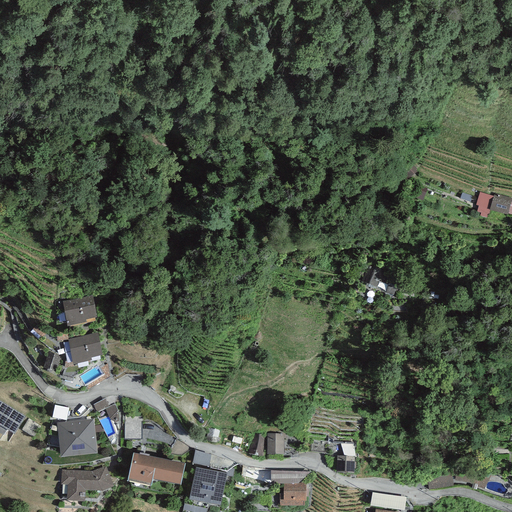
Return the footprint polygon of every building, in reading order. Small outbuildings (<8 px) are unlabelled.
[(412,164),(402,173),(409,180),(418,171),(412,164)] [(428,190),(418,186),(413,197),(423,201),(428,190)] [(472,197),(462,193),(460,199),(470,203),(472,197)] [(489,212),(494,197),(480,193),(476,206),(479,207),(477,213),(481,214),(480,217),(487,219),(489,212)] [(511,199),(495,194),(494,197),(489,212),(506,217),(507,215),(511,216),(511,199)] [(383,272),(368,266),(361,282),(376,288),(383,272)] [(92,298),(63,303),(67,330),(86,327),(86,324),(96,323),(92,298)] [(98,335),(68,340),(73,367),(92,364),(92,361),(102,360),(98,335)] [(64,358),(48,353),(43,369),(58,374),(64,358)] [(35,417),(0,399),(0,429),(22,441),(35,417)] [(93,421),(56,424),(60,460),(97,457),(93,421)] [(266,436),(252,433),(248,454),(263,457),(266,436)] [(284,434),(267,434),(267,456),(284,456),(284,434)] [(194,466),(209,470),(213,456),(197,452),(194,466)] [(185,466),(133,456),(128,485),(151,489),(152,482),(180,488),(185,466)] [(355,458),(337,457),(336,475),(354,476),(355,458)] [(92,473),(61,471),(61,486),(67,486),(66,504),(85,505),(85,493),(102,494),(113,490),(106,468),(92,473)] [(227,476),(196,469),(189,502),(220,509),(227,476)] [(292,472),(271,472),(270,486),(283,486),(298,486),(300,484),(311,473),(292,472)] [(298,486),(283,486),(284,495),(280,495),(280,508),(303,508),(303,504),(306,504),(307,484),(300,484),(298,486)]
